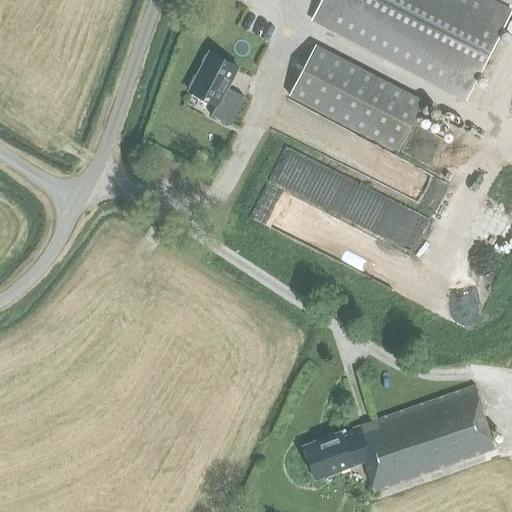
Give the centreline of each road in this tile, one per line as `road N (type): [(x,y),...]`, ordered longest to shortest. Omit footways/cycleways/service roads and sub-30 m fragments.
road 1 (unclassified): [(78,200),(156,0)]
road 2 (unclassified): [(0,303),(55,248),(78,200)]
